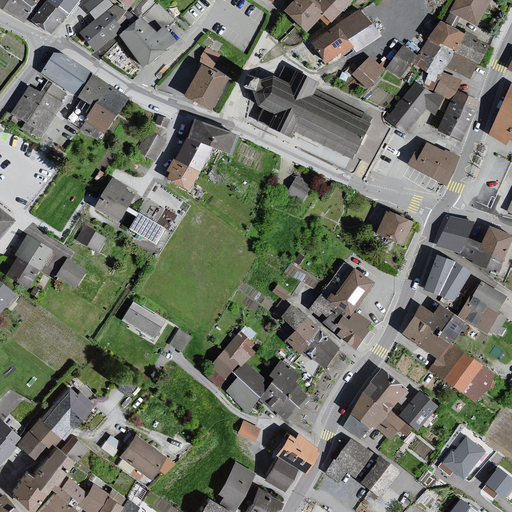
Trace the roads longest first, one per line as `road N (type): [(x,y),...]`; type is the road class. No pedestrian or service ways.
road 1 (residential): [(439,211),(136,92),(50,41)]
road 2 (secondary): [(288,511),(341,405),(398,319),(439,211)]
road 3 (track): [(157,365),(176,357),(245,417),(324,447)]
road 4 (secondary): [(445,203),(511,37)]
